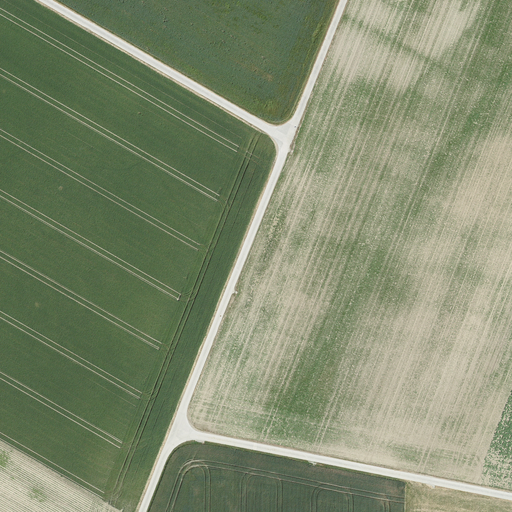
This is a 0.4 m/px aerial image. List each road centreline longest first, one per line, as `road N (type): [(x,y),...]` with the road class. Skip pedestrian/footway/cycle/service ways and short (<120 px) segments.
road 1 (track): [(343,0),(176,432)]
road 2 (track): [(144,511),(176,432),(511,494)]
road 3 (track): [(44,0),(287,140)]
